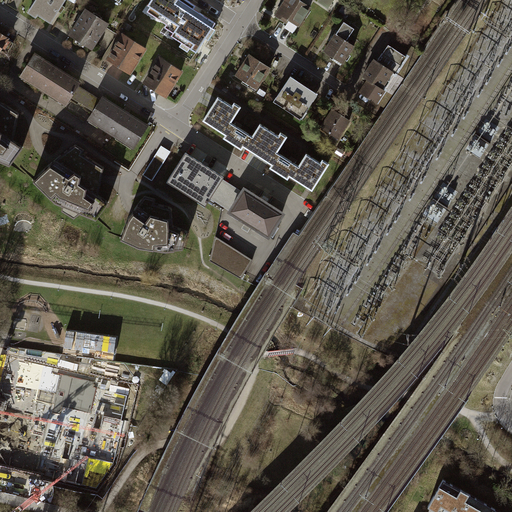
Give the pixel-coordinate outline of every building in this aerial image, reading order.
[(33,0),(27,9),(49,23),(56,11),(63,0),(33,0)] [(148,10),(145,15),(164,27),(162,30),(167,33),(165,36),(175,43),(173,46),(189,56),(191,53),(198,58),(205,47),(208,49),(220,31),(216,29),(220,24),(198,10),(200,7),(189,0),(150,0),(145,8),(148,10)] [(283,0),(283,1),(273,15),(283,22),(282,24),(283,25),(287,27),(292,31),(308,7),(296,0),(283,0)] [(76,22),(68,35),(90,48),(106,23),(84,9),(76,22)] [(322,51),(332,57),(330,59),(334,62),(339,65),(352,45),(344,40),(352,29),(342,22),(333,35),(322,51)] [(0,57),(11,40),(0,32),(0,57)] [(116,43),(106,59),(123,70),(129,74),(145,49),(122,34),(116,43)] [(358,92),(374,103),(382,90),(379,88),(390,72),(393,73),(404,57),(386,45),(375,61),(372,59),(369,64),(361,77),(366,80),(358,92)] [(244,60),(234,75),(254,89),(268,67),(263,64),(248,54),(244,60)] [(32,55),(20,74),(64,102),(67,96),(74,85),(76,83),(54,69),(32,55)] [(154,65),(142,83),(166,99),(183,73),(159,57),(154,65)] [(291,78),(275,103),(296,117),(312,92),(308,89),(302,85),(295,80),(291,78)] [(99,101),(74,85),(67,96),(92,112),(99,101)] [(215,101),(203,120),(281,170),(312,190),(330,163),(323,159),(321,162),(306,153),(299,165),(293,161),(278,152),(288,136),(281,132),(279,135),(260,123),(252,135),(237,125),(232,122),(241,107),(234,102),(232,105),(218,96),(215,101)] [(92,112),(88,117),(131,145),(144,126),(122,112),(100,98),(99,101),(92,112)] [(0,160),(10,165),(23,147),(13,140),(19,113),(0,101),(0,160)] [(331,109),(318,129),(326,134),(327,132),(336,138),(347,120),(338,114),(331,109)] [(53,161),(33,180),(55,202),(62,205),(62,209),(74,217),(80,212),(96,219),(108,202),(98,195),(101,179),(104,168),(82,153),(84,150),(76,144),(55,160),(53,161)] [(145,176),(155,181),(171,149),(162,144),(145,176)] [(186,155),(167,184),(205,208),(208,203),(211,199),(223,180),(224,179),(204,167),(186,155)] [(211,199),(229,211),(241,192),(223,180),(211,199)] [(241,192),(229,211),(266,235),(275,221),(280,213),(261,201),(243,190),(241,192)] [(155,198),(144,195),(134,211),(128,219),(121,238),(139,246),(165,250),(183,249),(187,231),(172,226),(171,207),(154,203),(155,198)] [(253,260),(215,236),(210,260),(241,278),(253,260)] [(127,397),(131,366),(65,359),(61,389),(127,397)] [(9,366),(0,417),(0,465),(5,466),(3,476),(18,478),(37,371),(9,366)] [(439,511),(490,511),(493,508),(443,479),(428,506),(439,511)]
